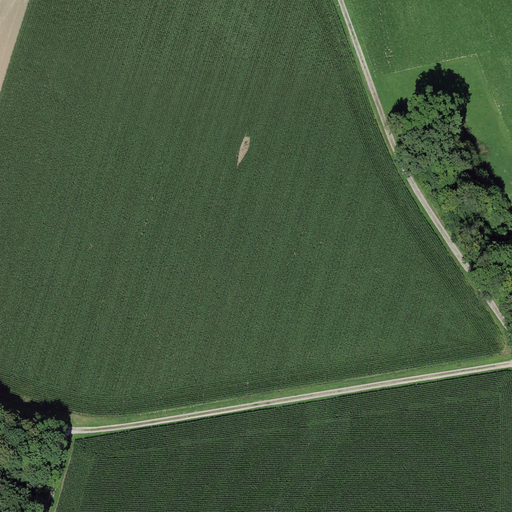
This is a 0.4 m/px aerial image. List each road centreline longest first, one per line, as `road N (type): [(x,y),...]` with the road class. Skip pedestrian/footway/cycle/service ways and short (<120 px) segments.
road 1 (track): [(511,365),(124,425),(41,427),(0,415)]
road 2 (track): [(511,333),(391,136),(341,0)]
